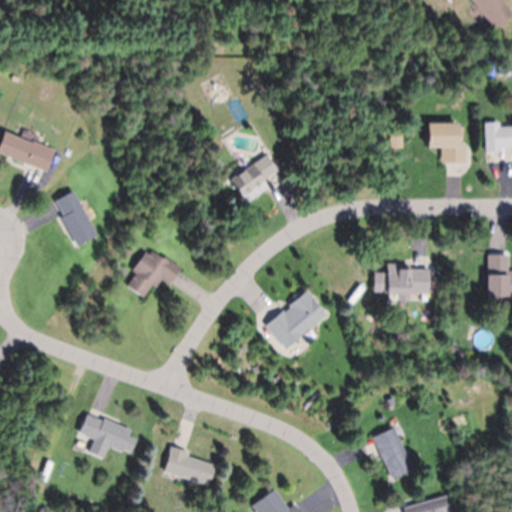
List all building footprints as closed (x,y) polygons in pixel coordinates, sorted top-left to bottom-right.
[(500,0),(511,13),(494,27),(471,0),(500,0)] [(463,145),(463,161),(447,161),(439,161),(439,146),(426,146),(425,122),(455,122),(455,144),(463,144),(463,145)] [(511,146),(499,147),(496,147),(495,127),(511,126),(511,146)] [(53,149),(44,171),(27,163),(25,163),(24,163),(23,163),(0,153),(0,136),(2,131),(31,143),(32,140),(53,149)] [(389,147),(388,135),(389,135),(389,132),(400,132),(400,134),(401,134),(402,147),(389,147)] [(261,179),(262,182),(241,196),(229,179),(264,154),(275,170),(261,179)] [(76,243),(61,216),(78,207),(93,234),(76,243)] [(169,281),(167,284),(160,278),(154,287),(151,284),(142,297),(125,285),(134,273),(130,270),(143,251),(147,254),(150,250),(161,258),(163,256),(179,267),(177,270),(169,281)] [(504,254),(506,254),(506,270),(511,270),(511,296),(499,297),(499,303),(487,303),(487,295),(484,295),(484,273),(486,273),(486,254),(489,254),(504,254)] [(412,267),(425,268),(427,268),(427,293),(408,293),(408,300),(396,300),(396,292),(372,291),(372,271),(385,272),(385,263),(408,263),(408,267),(412,267)] [(283,348),(263,325),(280,310),(281,309),(283,311),(288,306),(287,304),(305,289),(312,298),(311,298),(324,314),(283,349),(283,348)] [(461,357),(455,353),(458,347),(464,352),(461,357)] [(101,420),(102,418),(130,429),(128,435),(135,438),(129,451),(122,448),(121,450),(78,432),(86,413),(88,414),(101,420)] [(371,437),(371,436),(392,427),(411,468),(390,478),(377,449),(371,437)] [(172,447),(184,450),(187,451),(186,455),(214,464),(207,485),(162,471),(167,453),(169,446),(172,447)] [(257,511),(298,511),(295,506),(287,511),(276,491),(253,505),(257,511)] [(449,511),(446,498),(403,508),(404,511),(449,511)]
